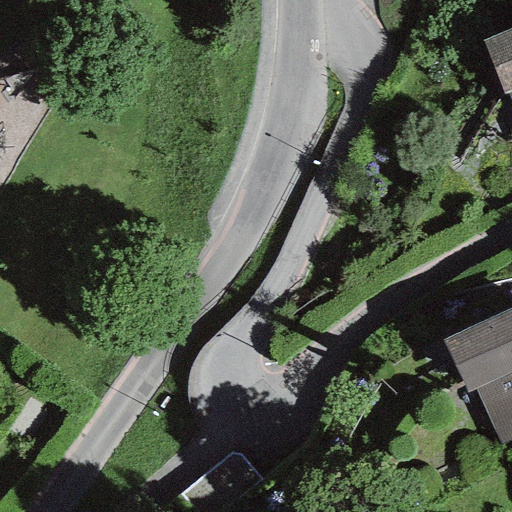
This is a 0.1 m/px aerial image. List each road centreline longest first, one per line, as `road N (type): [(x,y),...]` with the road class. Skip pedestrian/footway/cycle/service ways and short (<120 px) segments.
road 1 (residential): [(292,0),(288,78),(263,189),(139,386),(45,511)]
road 2 (residential): [(234,408),(220,393),(218,369),(294,250),(361,97),(357,31),(334,0)]
road 3 (residential): [(511,227),(363,310),(234,408)]
road 4 (residential): [(234,408),(121,511)]
